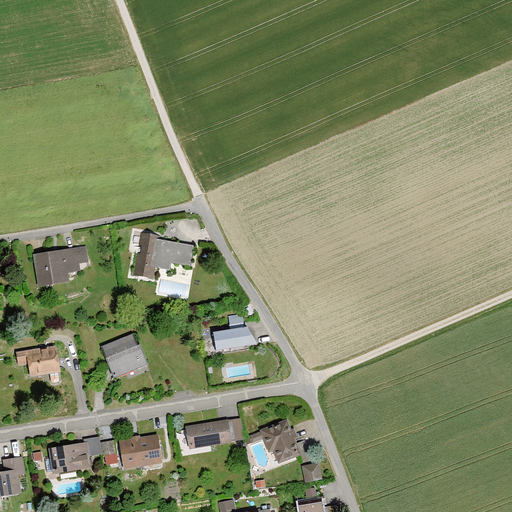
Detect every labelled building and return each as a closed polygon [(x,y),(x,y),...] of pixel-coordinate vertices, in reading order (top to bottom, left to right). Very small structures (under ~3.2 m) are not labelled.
[(159,237),(141,234),(139,244),(142,245),(140,255),(137,254),(133,275),(152,278),(154,267),(169,269),(170,263),(190,266),(194,246),(185,245),(159,240),(159,237)] [(68,281),(67,272),(79,270),(78,263),(88,262),(86,247),(39,253),(33,254),(38,286),(68,281)] [(242,314),(228,316),(229,324),(243,322),(242,314)] [(214,332),(217,350),(255,344),(251,335),(247,327),(214,332)] [(114,376),(146,363),(139,346),(138,346),(133,334),(102,346),(111,370),(114,376)] [(56,346),(16,352),(18,365),(29,364),(31,376),(59,372),(56,346)] [(186,426),(190,448),(230,442),(230,440),(243,438),(240,420),(235,420),(227,422),(227,420),(186,426)] [(279,462),(300,454),(286,420),(260,430),(269,451),(274,449),(279,462)] [(120,441),(124,468),(162,462),(157,434),(120,441)] [(117,455),(115,440),(99,443),(99,437),(83,439),(84,443),(49,449),(53,473),(90,467),(89,455),(101,453),(101,457),(117,455)] [(0,496),(21,493),(17,475),(24,473),(21,457),(8,459),(3,460),(5,472),(0,472),(0,496)] [(319,463),(303,466),(306,483),(322,480),(319,463)] [(306,487),(307,496),(318,494),(317,486),(306,487)] [(321,499),(299,502),(300,511),(322,511),(322,507),(321,499)] [(233,500),(219,503),(220,511),(233,511),(235,511),(233,500)]
